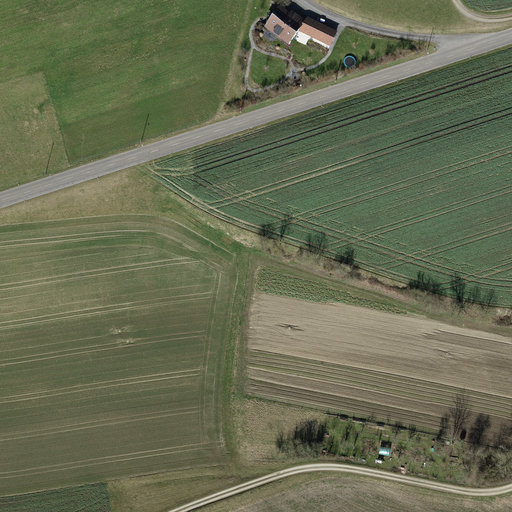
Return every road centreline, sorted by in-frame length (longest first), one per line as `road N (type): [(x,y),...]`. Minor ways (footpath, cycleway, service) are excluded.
road 1 (tertiary): [(511,36),(0,200)]
road 2 (track): [(511,486),(469,491),(318,463),(174,511)]
road 3 (track): [(303,0),(336,18),(472,49)]
